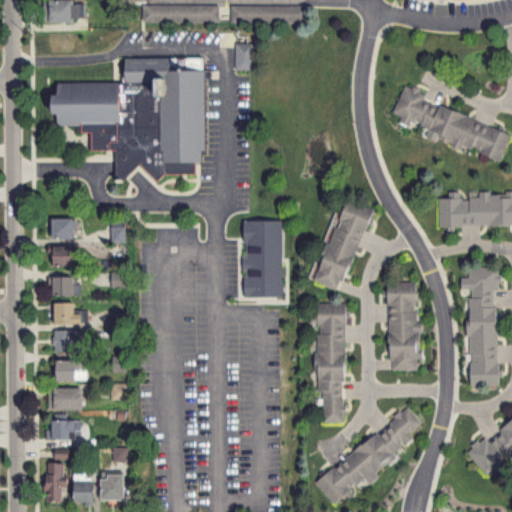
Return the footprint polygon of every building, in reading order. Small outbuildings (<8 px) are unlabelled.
[(52,1),(52,23),(83,23),(83,1),(52,1)] [(221,23),(221,6),(145,6),(145,23),(221,23)] [(307,23),(307,7),(233,7),(233,23),(307,23)] [(89,52),(89,34),(53,34),(53,52),(89,52)] [(255,70),(255,45),(237,45),(237,70),(255,70)] [(59,83),(58,126),(84,127),(84,134),(93,134),(93,152),(119,152),(119,170),(127,177),(133,177),(141,168),(161,184),(167,175),(198,176),(199,167),(206,158),(207,71),(204,69),(205,59),(127,58),(126,84),(59,83)] [(420,131),(502,162),(511,135),(511,131),(404,91),(394,118),(421,128),(420,131)] [(511,195),(441,195),(441,227),(511,226),(511,195)] [(373,209),(347,199),(316,281),(343,291),(373,209)] [(55,219),(55,240),(79,240),(79,219),(55,219)] [(55,268),(80,268),(80,246),(55,246),(55,268)] [(470,268),(471,386),(501,385),(500,268),(470,268)] [(80,296),(80,278),(55,278),(55,296),(80,296)] [(388,283),(390,370),(421,369),(420,282),(388,283)] [(318,391),(324,391),(323,423),(346,423),(347,303),(319,303),(318,391)] [(57,304),(57,325),(87,325),(87,314),(77,314),(77,304),(57,304)] [(88,352),(88,331),(55,331),(55,352),(88,352)] [(127,373),(127,358),(115,358),(115,373),(127,373)] [(86,381),(86,362),(57,362),(57,381),(86,381)] [(129,384),(113,384),(113,401),(129,401),(129,384)] [(85,389),(50,389),(50,410),(85,410),(85,389)] [(317,482),(335,505),(416,441),(410,433),(423,423),(410,407),(317,482)] [(486,476),(511,459),(511,417),(467,447),(486,476)] [(82,420),(54,420),(54,441),(82,441),(82,420)] [(68,463),(49,463),(49,502),(68,502),(68,463)] [(127,500),(127,475),(104,475),(104,500),(127,500)] [(77,502),(97,502),(97,481),(77,481),(77,502)]
